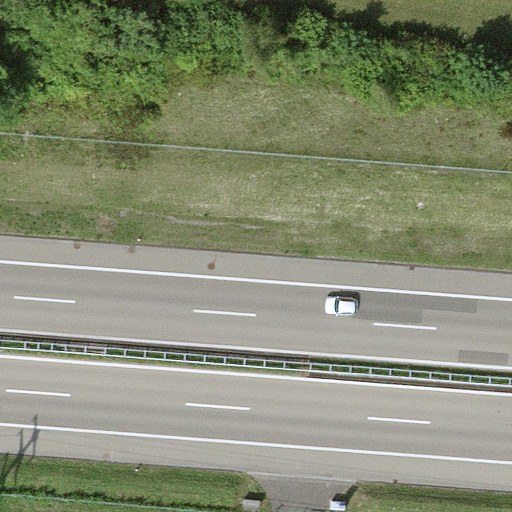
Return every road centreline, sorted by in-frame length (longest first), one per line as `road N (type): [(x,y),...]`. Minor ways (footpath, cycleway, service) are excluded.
road 1 (motorway): [(0,392),(511,430)]
road 2 (motorway): [(511,335),(0,298)]
